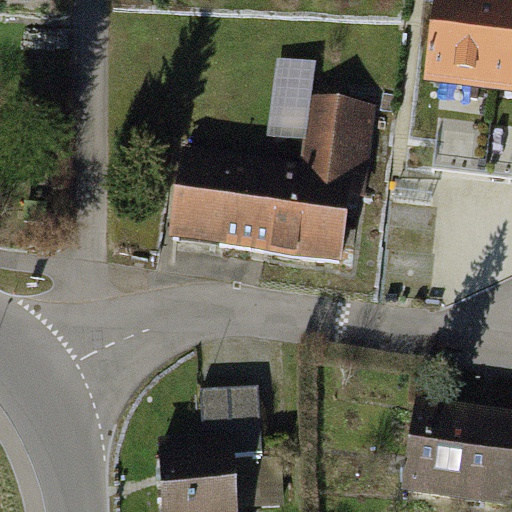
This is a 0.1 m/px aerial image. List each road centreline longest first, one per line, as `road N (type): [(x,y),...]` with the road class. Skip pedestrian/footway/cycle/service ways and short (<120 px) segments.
road 1 (unclassified): [(36,388),(146,326),(220,310),(467,342)]
road 2 (residential): [(36,388),(65,439),(80,511)]
